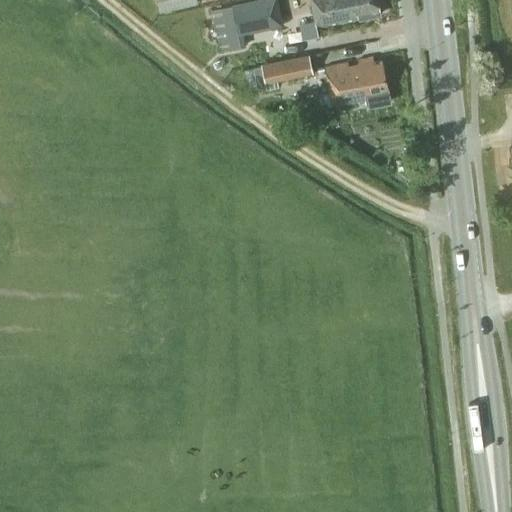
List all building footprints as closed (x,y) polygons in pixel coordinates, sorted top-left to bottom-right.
[(197,2),(196,0),(156,0),(159,11),(197,2)] [(282,25),(276,0),(252,0),(231,5),(211,10),(220,51),(240,47),(237,35),(282,25)] [(310,0),(314,19),(298,23),(302,39),(318,36),(316,27),(380,14),(376,0),(310,0)] [(311,72),(308,54),(261,63),(261,65),(241,69),(249,85),(311,72)] [(348,65),(348,62),(324,67),(332,106),(366,98),(366,96),(388,91),(381,61),(373,63),(372,57),(358,60),(358,63),(348,65)]
